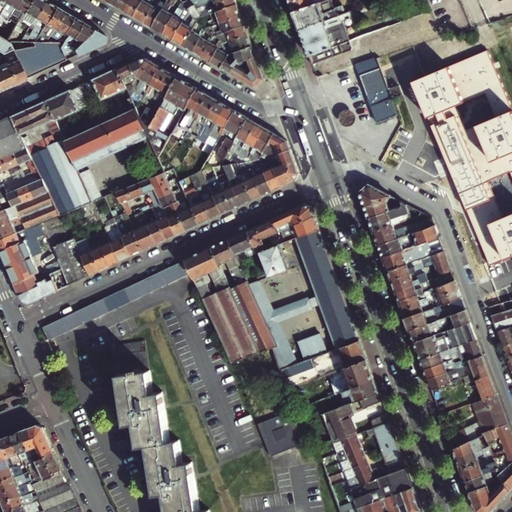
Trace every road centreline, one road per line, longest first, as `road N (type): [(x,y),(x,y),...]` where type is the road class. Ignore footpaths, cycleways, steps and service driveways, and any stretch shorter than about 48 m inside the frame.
road 1 (residential): [(16,324),(328,181)]
road 2 (secondary): [(328,181),(444,497)]
road 3 (residential): [(328,181),(366,172),(435,207),(470,290)]
road 4 (unknown): [(492,45),(414,83),(404,189)]
road 5 (residential): [(142,37),(253,104),(299,102)]
road 6 (residential): [(142,37),(0,105)]
road 7 (residential): [(103,511),(52,401)]
road 8 (residential): [(470,290),(511,403)]
